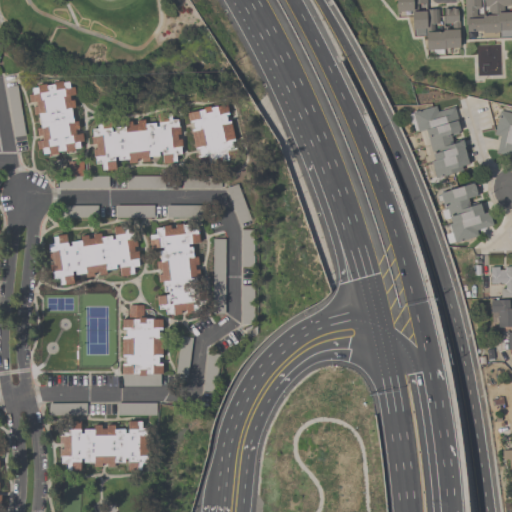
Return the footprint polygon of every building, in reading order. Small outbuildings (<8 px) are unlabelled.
[(395,11),(394,0),(425,0),(425,9),(437,9),(437,23),(432,23),(432,31),(441,31),(441,30),(450,29),(450,23),(443,23),(443,16),(442,16),(442,8),(457,8),(457,20),(458,20),(458,48),(443,48),(443,50),(442,50),(442,54),(432,54),(432,50),(425,50),(424,35),(413,35),(413,29),(411,29),(410,10),(395,11)] [(463,0),(478,0),(479,8),(475,8),(475,17),(480,17),(480,14),(487,14),(487,6),(483,6),(483,0),(511,0),(511,30),(511,36),(499,37),(499,33),(497,33),(497,37),(482,37),(482,33),(481,33),(481,31),(465,31),(465,24),(464,24),(463,0)] [(41,154),(40,148),(36,149),(35,141),(41,140),(40,135),(36,136),(35,128),(39,127),(39,124),(38,124),(36,117),(38,117),(37,114),(33,115),(32,107),(35,106),(34,101),(28,102),(27,95),(31,94),(30,88),(36,87),(36,84),(44,83),(45,85),(52,84),(52,82),(61,80),(62,82),(68,81),(69,87),(72,87),(74,95),(68,96),(69,100),(73,99),(74,107),(70,108),(72,121),(76,121),(77,129),(74,129),(75,134),(81,133),(82,141),(78,141),(79,148),(73,149),(73,152),(64,154),(64,150),(56,151),(57,155),(48,156),(47,153),(41,154)] [(237,156),(220,159),(220,157),(213,159),(213,161),(197,165),(195,155),(198,155),(197,149),(194,150),(190,129),(193,129),(192,122),(188,123),(186,113),(202,109),(202,107),(209,106),(209,107),(225,104),(228,114),(225,115),(226,121),(229,120),(234,141),(230,141),(232,148),(235,147),(237,156)] [(416,131),(411,113),(434,105),(436,112),(453,106),(457,119),(455,120),(459,130),(457,131),(457,133),(449,135),(451,141),(459,139),(459,140),(461,140),(463,146),(462,147),(465,157),(467,157),(469,163),(460,166),(461,170),(434,178),(429,161),(433,160),(423,129),(416,131)] [(495,153),(499,136),(492,134),(498,110),(511,113),(511,153),(510,153),(509,156),(495,153)] [(176,119),(177,126),(179,126),(179,134),(176,134),(176,139),(180,139),(181,146),(179,146),(180,154),(174,154),(175,161),(161,163),(160,151),(157,151),(158,156),(148,157),(148,161),(140,162),(139,158),(135,158),(135,162),(127,163),(127,159),(117,160),(116,156),(113,156),(115,169),(101,171),(100,163),(94,164),(93,157),(92,157),(91,149),(94,149),(94,144),(90,144),(89,136),(91,136),(90,129),(96,128),(95,124),(109,123),(110,131),(114,131),(114,127),(124,126),(123,122),(130,121),(131,124),(136,124),(135,120),(143,119),(144,123),(154,122),(154,126),(157,126),(156,113),(169,112),(170,120),(176,119)] [(128,190),(165,190),(165,177),(129,177),(128,190)] [(108,178),(68,180),(69,189),(109,188),(108,178)] [(438,193),(473,182),(477,195),(466,198),(468,204),(476,202),(476,203),(478,202),(482,213),(487,211),(492,225),(475,230),(477,236),(453,243),(453,241),(446,243),(444,234),(449,232),(447,225),(449,224),(449,223),(450,222),(448,218),(442,220),(439,210),(443,209),(438,193)] [(152,206),(116,206),(116,217),(152,217),(152,206)] [(91,217),(91,208),(67,208),(67,217),(91,217)] [(186,244),(186,247),(191,246),(192,256),(196,256),(197,264),(193,265),(194,270),(197,269),(198,277),(195,277),(196,288),(191,288),(192,291),(203,290),(204,305),(198,305),(198,310),(192,311),(192,313),(184,313),(184,310),(179,310),(180,314),(172,315),(172,313),(164,314),(163,309),(157,310),(155,295),(167,294),(166,291),(163,292),(162,282),(157,282),(156,274),(160,274),(159,269),(156,269),(155,260),(159,260),(158,250),(161,250),(161,247),(148,248),(147,240),(148,240),(148,235),(155,234),(154,228),(161,227),(161,226),(169,225),(169,228),(174,228),(173,224),(181,223),(182,225),(188,225),(189,231),(196,230),(196,234),(197,234),(198,242),(186,244)] [(58,285),(57,278),(52,279),(51,272),(50,272),(47,251),(46,244),(52,243),(51,236),(65,234),(67,246),(69,245),(69,242),(79,240),(78,236),(86,234),(87,238),(92,238),(91,234),(99,233),(100,237),(103,237),(103,235),(110,234),(110,239),(113,239),(112,226),(126,224),(128,232),(134,231),(136,246),(132,246),(133,251),(136,250),(137,258),(136,259),(137,266),(132,267),(133,274),(119,276),(117,264),(114,265),(115,268),(105,270),(105,274),(97,275),(97,271),(92,272),(93,276),(85,277),(84,273),(74,274),(73,271),(70,271),(72,283),(58,285)] [(224,242),(214,242),(214,310),(224,310),(224,242)] [(489,283),(489,266),(497,266),(497,269),(503,269),(503,266),(511,266),(511,297),(499,297),(499,288),(504,288),(504,283),(489,283)] [(252,318),(252,287),(244,287),(244,318),(252,318)] [(511,326),(497,326),(497,320),(496,320),(496,317),(497,317),(497,312),(489,312),(489,300),(496,300),(496,299),(508,299),(508,308),(511,308),(511,326)] [(120,319),(127,319),(127,304),(142,304),(142,317),(152,317),(152,319),(161,319),(161,329),(156,329),(156,335),(160,335),(160,357),(157,357),(156,363),(160,363),(160,374),(159,374),(159,385),(121,385),(121,373),(120,373),(120,363),(124,363),(124,357),(120,357),(120,335),(124,335),(124,330),(120,330),(120,319)] [(59,464),(59,456),(58,456),(58,448),(61,448),(61,443),(58,443),(58,436),(59,436),(59,428),(66,428),(65,421),(79,421),(79,433),(82,433),(82,429),(92,428),(92,425),(100,425),(100,428),(105,428),(105,425),(113,425),(113,428),(123,427),(123,433),(126,433),(126,421),(140,420),(140,426),(143,426),(144,435),(140,436),(141,455),(146,455),(146,464),(140,464),(140,470),(126,470),(126,458),(123,458),(123,462),(113,462),(113,466),(105,466),(105,463),(100,463),(100,466),(92,467),(92,462),(82,462),(82,459),(79,459),(79,471),(69,471),(69,470),(65,470),(65,464),(59,464)] [(511,449),(511,470),(508,471),(507,459),(501,459),(500,450),(511,449)]
